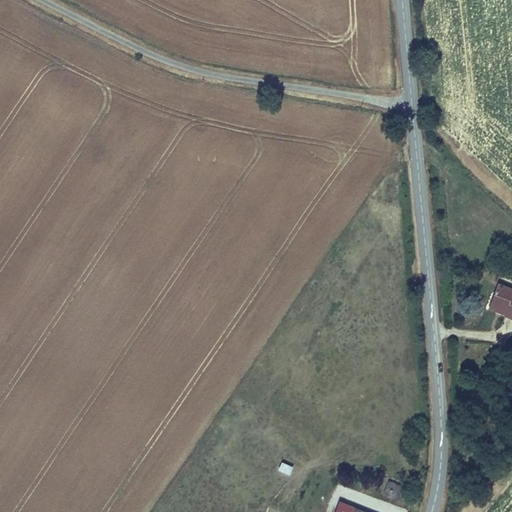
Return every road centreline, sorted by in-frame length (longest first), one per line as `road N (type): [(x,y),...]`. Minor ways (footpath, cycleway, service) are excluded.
road 1 (tertiary): [(431,511),(441,439),(411,104)]
road 2 (unclassified): [(411,104),(195,69),(44,0)]
